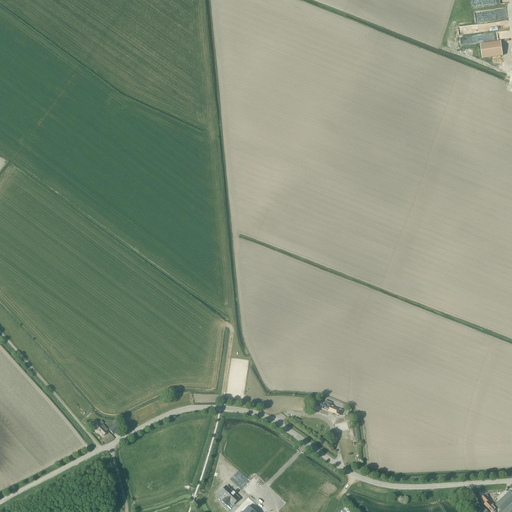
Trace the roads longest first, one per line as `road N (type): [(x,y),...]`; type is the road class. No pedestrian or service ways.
road 1 (unclassified): [(511,480),(384,485),(354,475),(277,422),(220,407),(177,411),(109,444)]
road 2 (unclassified): [(0,501),(109,444)]
